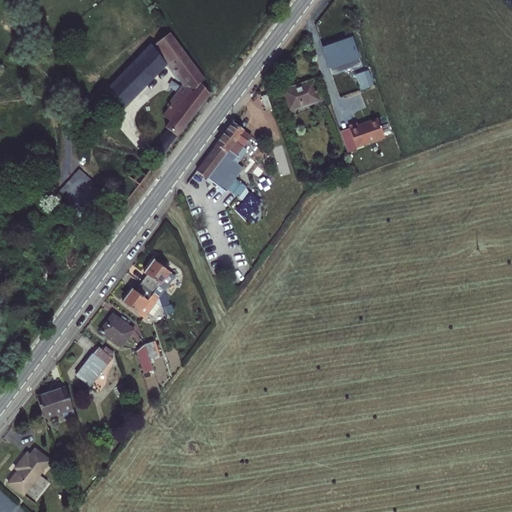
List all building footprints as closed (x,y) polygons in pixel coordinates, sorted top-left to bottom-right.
[(150,44),(105,89),(122,106),(167,62),(190,84),(170,105),(172,106),(163,114),(170,123),(168,130),(155,149),(164,158),(208,94),(201,85),(206,81),(172,33),(152,46),(150,44)] [(329,68),(360,58),(354,39),(323,49),(329,68)] [(321,102),(313,81),(284,91),(292,113),(321,102)] [(198,168),(238,198),(246,187),(234,178),(243,166),(234,159),(244,146),(255,154),(262,144),(233,122),(198,168)] [(354,147),(379,139),(374,122),(356,128),(355,125),(347,128),(354,147)] [(153,259),(137,282),(156,295),(159,303),(166,309),(173,306),(167,290),(177,274),(153,259)] [(156,295),(137,282),(122,303),(141,317),(144,312),(150,316),(159,303),(156,295)] [(119,347),(133,329),(112,313),(99,331),(119,347)] [(153,368),(145,344),(138,352),(146,375),(153,368)] [(76,377),(96,391),(117,362),(98,348),(76,377)] [(74,414),(65,388),(37,398),(43,416),(61,410),(63,417),(74,414)] [(49,463),(34,451),(30,457),(27,454),(16,469),(18,471),(9,483),(24,495),(49,463)]
